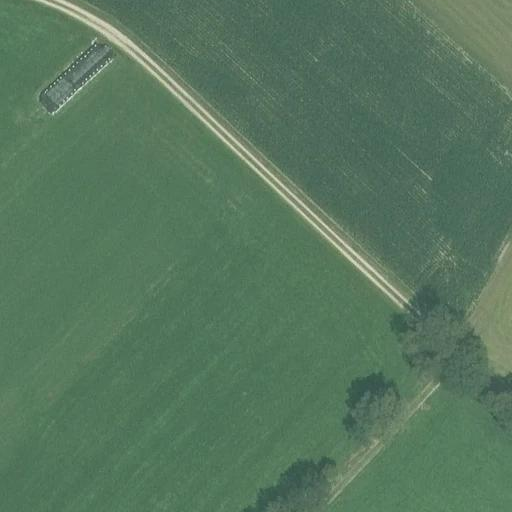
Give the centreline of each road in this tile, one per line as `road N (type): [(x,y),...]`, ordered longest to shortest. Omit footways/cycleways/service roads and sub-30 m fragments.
road 1 (track): [(457,355),(119,46),(52,0)]
road 2 (track): [(312,511),(457,355),(511,396)]
